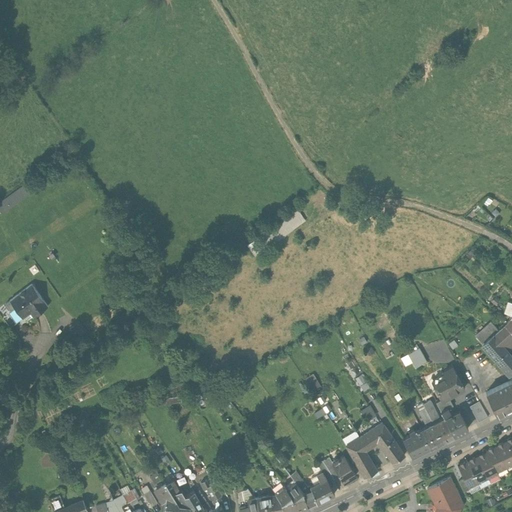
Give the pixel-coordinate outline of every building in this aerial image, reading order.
[(0,205),(4,211),(36,188),(29,179),(0,199),(0,205)] [(304,218),(297,207),(246,242),(254,253),(304,218)] [(48,305),(31,283),(9,299),(5,303),(10,310),(14,306),(22,317),(30,311),(33,316),(48,305)] [(510,315),(511,309),(511,302),(506,301),(503,312),(510,315)] [(476,336),(482,343),(492,334),(498,329),(491,321),(476,336)] [(498,329),(492,334),(499,340),(508,351),(511,347),(511,331),(504,323),(498,329)] [(499,340),(492,334),(482,343),(507,373),(511,368),(511,355),(508,351),(499,340)] [(361,344),(366,341),(363,335),(357,338),(361,344)] [(371,346),(365,349),(368,354),(374,351),(371,346)] [(426,360),(418,347),(400,357),(405,365),(411,361),(415,366),(426,360)] [(431,380),(441,399),(441,400),(445,398),(464,387),(452,366),(442,371),(444,373),(431,380)] [(320,385),(312,372),(304,377),(312,390),(320,385)] [(369,388),(360,374),(354,378),(363,391),(369,388)] [(511,378),(485,391),(496,413),(511,405),(511,378)] [(180,401),(179,395),(160,398),(164,403),(180,401)] [(435,402),(440,410),(446,407),(447,408),(452,405),(449,399),(446,400),(445,398),(441,400),(441,399),(435,402)] [(423,403),(424,406),(433,423),(440,419),(437,419),(437,414),(430,399),(423,403)] [(326,415),(334,410),(335,411),(340,408),(336,400),(330,404),(329,402),(321,407),(324,412),(326,415)] [(487,416),(478,401),(469,405),(478,421),(487,416)] [(366,421),(375,415),(369,404),(359,410),(366,421)] [(425,427),(433,423),(424,406),(418,410),(425,423),(427,424),(425,427)] [(324,412),(321,407),(313,412),(316,417),(324,412)] [(441,412),(444,417),(454,435),(467,428),(458,411),(457,411),(450,414),(447,408),(441,412)] [(84,409),(74,413),(77,419),(86,415),(84,409)] [(335,411),(334,410),(326,415),(331,423),(339,419),(335,411)] [(440,419),(433,423),(442,440),(454,435),(444,417),(440,419)] [(345,444),(364,477),(376,470),(365,450),(377,442),(392,461),(404,455),(381,421),(363,432),(362,430),(356,433),(358,436),(345,444)] [(425,427),(421,428),(430,446),(442,440),(433,423),(425,427)] [(411,455),(430,446),(421,428),(415,432),(414,429),(408,432),(410,434),(402,438),(411,455)] [(506,466),(511,463),(511,455),(505,440),(495,445),(506,466)] [(496,471),(506,466),(495,445),(486,450),(486,451),(496,471)] [(92,449),(86,452),(89,457),(95,454),(92,449)] [(499,478),(496,471),(486,451),(476,455),(490,483),(499,478)] [(282,464),(288,460),(282,453),(276,457),(282,464)] [(165,454),(161,458),(166,465),(170,461),(165,454)] [(332,462),(331,462),(339,476),(343,482),(355,475),(344,455),(332,462)] [(476,455),(467,460),(480,488),(490,483),(476,455)] [(316,463),(321,471),(322,471),(326,476),(328,482),(339,476),(331,462),(332,462),(331,460),(325,464),(322,459),(316,463)] [(471,492),(480,488),(467,460),(457,465),(463,477),(468,486),(469,488),(471,492)] [(205,467),(214,481),(221,492),(227,488),(212,463),(205,467)] [(149,475),(157,487),(165,482),(162,477),(157,470),(149,475)] [(308,507),(316,503),(311,489),(309,490),(295,470),(289,474),(296,482),(303,492),(308,507)] [(334,493),(328,482),(326,476),(322,471),(321,471),(311,476),(314,483),(310,485),(311,489),(316,503),(334,493)] [(171,481),(167,475),(162,477),(165,482),(172,494),(178,491),(172,480),(171,481)] [(425,510),(434,510),(433,511),(458,511),(460,507),(463,505),(450,477),(426,488),(434,504),(425,504),(425,510)] [(463,491),(469,488),(468,486),(463,477),(458,480),(463,491)] [(205,490),(207,489),(206,486),(209,484),(205,479),(201,481),(200,481),(204,488),(205,490)] [(214,481),(209,484),(206,486),(207,489),(212,498),(219,495),(221,493),(221,492),(214,481)] [(283,511),(290,511),(296,510),(291,496),(286,489),(280,481),(271,488),(276,494),(280,499),(283,511)] [(187,511),(188,506),(179,505),(172,494),(165,482),(157,487),(154,488),(161,500),(164,499),(165,499),(163,511),(187,511)] [(296,482),(286,489),(291,496),(296,510),(308,507),(303,492),(296,482)] [(119,488),(121,493),(128,490),(126,484),(119,488)] [(157,502),(146,484),(140,487),(151,505),(157,502)] [(239,511),(259,511),(256,497),(254,497),(248,487),(242,490),(244,500),(247,499),(248,506),(239,508),(239,511)] [(124,511),(125,511),(134,510),(132,504),(137,501),(130,489),(128,490),(121,493),(112,498),(113,500),(115,505),(119,511),(124,511)] [(179,505),(188,506),(202,507),(193,490),(184,495),(181,489),(178,491),(172,494),(179,505)] [(59,494),(48,498),(53,511),(80,511),(87,509),(82,499),(64,506),(59,494)] [(276,494),(256,497),(259,511),(283,511),(280,499),(276,494)] [(219,495),(212,498),(211,499),(213,502),(215,501),(214,507),(217,507),(218,500),(220,499),(221,500),(222,499),(219,495)] [(491,497),(486,499),(489,506),(496,503),(494,499),(492,499),(491,497)] [(105,502),(107,511),(119,511),(115,505),(113,500),(105,502)] [(95,505),(96,511),(107,511),(105,502),(95,505)]
